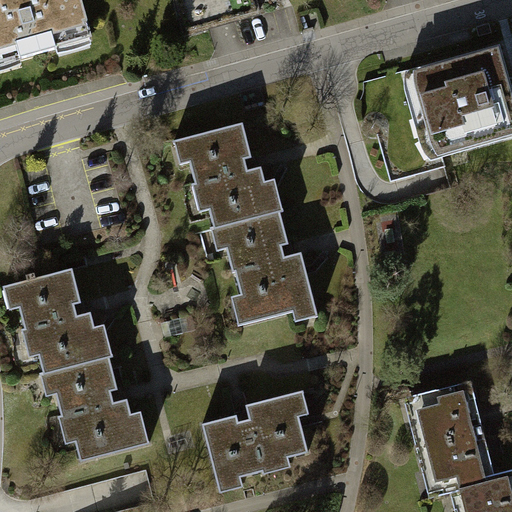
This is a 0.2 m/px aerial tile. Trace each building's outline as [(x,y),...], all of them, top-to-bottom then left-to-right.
[(78,0),(6,0),(0,2),(0,77),(93,49),(78,0)] [(175,0),(184,32),(260,11),(257,0),(175,0)] [(511,82),(502,50),(404,79),(432,172),(511,148),(511,82)] [(267,220),(244,131),(180,147),(202,236),(216,233),(267,220)] [(288,215),(267,220),(216,233),(240,330),(313,312),(288,215)] [(83,274),(18,289),(39,379),(52,376),(104,364),(83,274)] [(118,361),(104,364),(52,376),(74,468),(139,453),(118,361)] [(472,385),(404,403),(428,498),(456,491),(460,511),(511,511),(511,473),(495,477),(481,419),(472,385)] [(239,415),(205,425),(224,494),(245,488),(243,478),(267,472),(267,475),(282,471),(294,468),(292,459),(312,453),(305,427),(302,417),(312,415),(306,392),(249,408),(252,420),(241,423),(239,415)]
